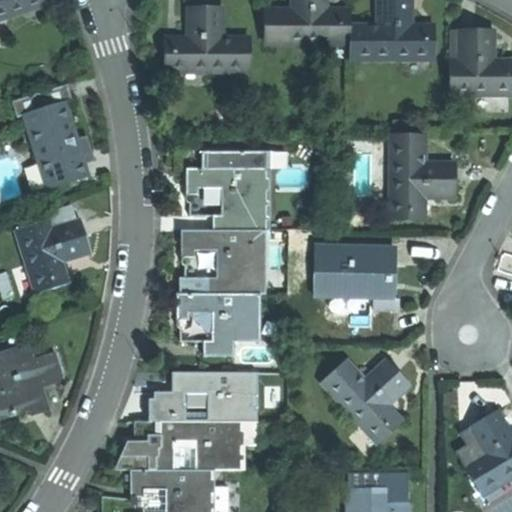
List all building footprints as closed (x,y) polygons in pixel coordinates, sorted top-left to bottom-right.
[(0,0),(0,16),(49,1),(48,0),(0,0)] [(265,41),(349,41),(349,25),(349,14),(336,14),(336,9),(323,9),(323,0),(293,0),(293,8),(265,8),(265,41)] [(349,41),(349,57),(435,56),(435,24),(409,24),(409,0),(377,0),(378,25),(349,25),(349,41)] [(165,69),(250,69),(250,37),(222,37),(222,7),(206,7),(190,7),(190,37),(177,37),(177,42),(165,43),(165,69)] [(450,59),(450,91),(511,90),(511,59),(493,59),(493,26),(475,26),(461,26),(461,29),(461,59),(450,59)] [(461,59),(461,29),(450,29),(450,59),(461,59)] [(66,83),(11,101),(16,116),(22,114),(65,100),(71,99),(66,83)] [(65,100),(22,114),(45,189),(89,175),(76,135),(65,100)] [(451,131),(465,131),(465,116),(451,116),(451,131)] [(425,131),(393,131),(394,216),(425,216),(425,190),(458,190),(458,175),(457,160),(425,160),(425,131)] [(265,232),(271,232),(271,152),(202,152),(202,168),(185,168),(185,178),(185,188),(198,188),(220,188),(219,215),(212,215),(212,232),(265,232)] [(17,228),(36,293),(62,286),(59,275),(64,274),(60,260),(89,251),(86,239),(81,221),(50,231),(47,219),(17,228)] [(205,278),(205,294),(260,294),(265,294),(265,232),(212,232),(180,232),(180,242),(180,252),(193,252),(215,252),(215,278),(205,278)] [(315,259),(315,295),(393,294),(393,279),(395,279),(395,275),(390,275),(390,268),(390,260),(394,260),(394,245),(367,245),(367,249),(339,249),(339,258),(315,259)] [(315,245),(315,259),(339,258),(339,249),(339,245),(315,245)] [(59,275),(62,286),(67,284),(64,274),(59,275)] [(205,294),(205,278),(177,278),(177,293),(205,294)] [(177,293),(175,293),(175,306),(175,313),(187,313),(210,313),(210,341),(199,341),(199,356),(234,356),(234,342),(259,343),(260,294),(205,294),(177,293)] [(11,349),(17,370),(34,365),(32,360),(27,344),(11,349)] [(0,415),(14,411),(16,415),(30,411),(17,370),(11,349),(0,352),(0,415)] [(53,353),(32,360),(34,365),(40,386),(61,380),(53,353)] [(345,364),(322,385),(379,446),(398,428),(390,420),(394,416),(386,408),(410,385),(400,374),(389,362),(364,384),(345,364)] [(40,386),(34,365),(17,370),(30,411),(31,417),(48,411),(44,399),(40,386)] [(257,374),(170,374),(170,383),(170,393),(208,393),(208,422),(257,422),(257,374)] [(208,393),(170,393),(170,400),(155,400),(155,408),(186,408),(186,423),(208,422),(208,393)] [(155,408),(155,423),(161,423),(186,423),(186,408),(155,408)] [(464,466),(480,493),(511,474),(511,436),(496,410),(481,419),(469,426),(485,454),(464,466)] [(390,420),(398,428),(402,425),(394,416),(390,420)] [(113,473),(130,473),(175,473),(175,450),(197,450),(197,473),(214,473),(246,472),(245,446),(260,446),(260,422),(257,422),(208,422),(186,423),(161,423),(161,441),(152,441),(152,448),(144,448),(131,448),(123,459),(113,473)] [(148,423),(134,423),(134,441),(152,441),(161,441),(161,423),(155,423),(148,423)] [(227,511),(227,493),(215,493),(214,473),(197,473),(175,473),(130,473),(130,484),(130,492),(144,492),(165,492),(164,511),(227,511)] [(348,490),(347,511),(384,511),(384,490),(348,490)]
